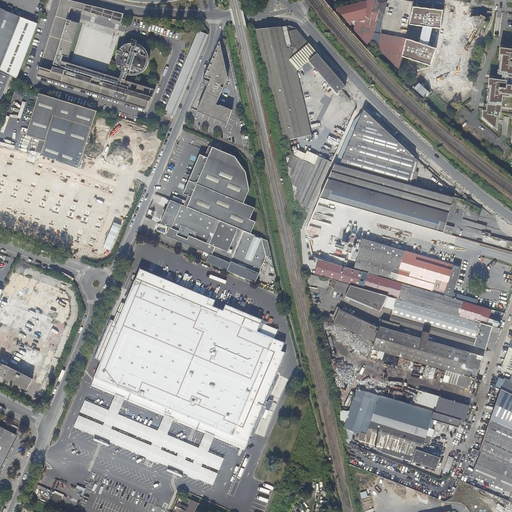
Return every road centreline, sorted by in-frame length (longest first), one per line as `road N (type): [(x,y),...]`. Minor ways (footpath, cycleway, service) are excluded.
road 1 (residential): [(104,280),(120,260),(219,15)]
road 2 (secondary): [(309,30),(384,112),(511,217)]
road 3 (residential): [(511,309),(454,477)]
road 4 (unknown): [(474,123),(411,73),(425,0)]
road 5 (residential): [(47,424),(94,293)]
road 6 (secondary): [(100,0),(219,15)]
